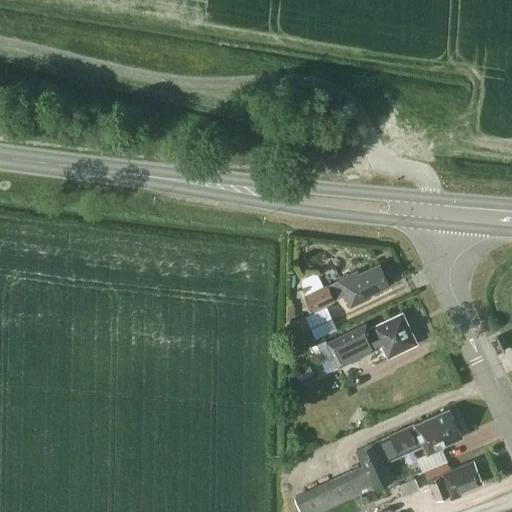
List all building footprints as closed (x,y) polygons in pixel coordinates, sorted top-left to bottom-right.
[(368,294),(389,284),(379,263),(358,273),(357,270),(301,297),(307,310),(344,294),(350,306),(369,297),(368,294)] [(293,307),(293,302),(287,302),(286,319),(294,318),(294,307),(293,307)] [(402,311),(369,326),(367,322),(312,348),(315,354),(318,352),(327,371),(382,345),(387,356),(417,342),(402,311)] [(286,324),(296,347),(315,338),(304,316),(286,324)] [(503,351),(504,350),(497,336),(495,337),(496,339),(491,341),(497,352),(502,349),(503,351)] [(316,511),(394,477),(384,455),(415,442),(413,438),(419,435),(427,453),(442,447),(441,444),(460,436),(448,409),(356,449),(363,463),(294,494),(301,511),(316,511)] [(459,490),(481,481),(473,459),(428,477),(436,499),(449,494),(450,498),(461,494),(459,490)] [(398,485),(403,495),(419,489),(414,478),(398,485)]
